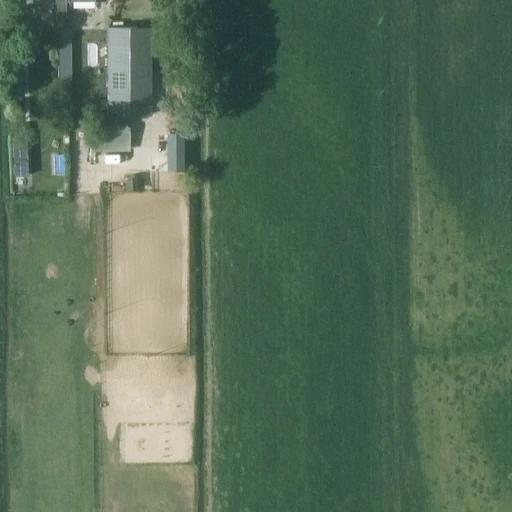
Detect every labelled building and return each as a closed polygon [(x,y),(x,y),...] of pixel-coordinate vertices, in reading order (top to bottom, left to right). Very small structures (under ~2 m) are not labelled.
[(55,10),(55,27),(67,27),(66,10),(55,10)] [(108,71),(151,71),(151,28),(108,28),(108,71)] [(108,71),(108,114),(108,115),(127,115),(151,115),(151,71),(108,71)] [(91,151),(130,151),(129,126),(127,126),(127,115),(108,115),(108,114),(91,114),(91,151)] [(14,176),(27,175),(26,136),(12,136),(14,176)]
